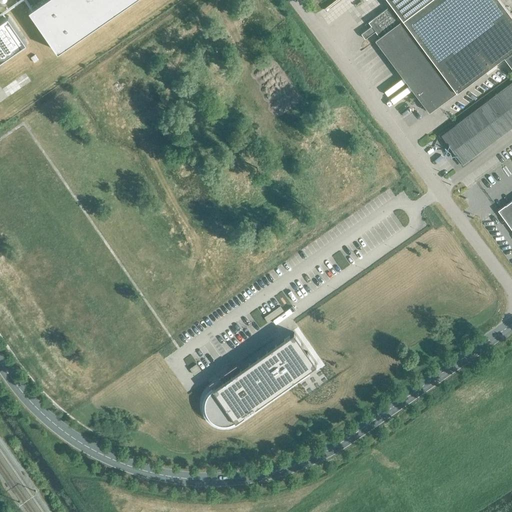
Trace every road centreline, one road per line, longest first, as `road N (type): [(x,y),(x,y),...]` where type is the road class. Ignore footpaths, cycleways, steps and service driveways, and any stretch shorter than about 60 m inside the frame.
road 1 (secondary): [(511,323),(338,444),(236,478),(157,474),(105,456),(37,409),(0,362)]
road 2 (unclassified): [(511,289),(294,0)]
